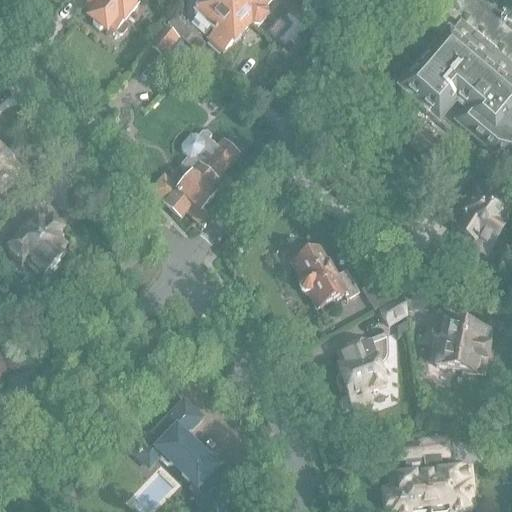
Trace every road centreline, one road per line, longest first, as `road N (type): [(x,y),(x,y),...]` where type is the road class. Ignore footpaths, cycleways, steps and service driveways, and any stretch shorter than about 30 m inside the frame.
road 1 (residential): [(407,0),(184,265)]
road 2 (residential): [(184,265),(114,189),(0,26)]
road 3 (residential): [(184,265),(247,359),(293,457),(304,511)]
road 4 (residential): [(184,265),(0,463)]
road 5 (unknown): [(184,265),(157,270),(0,427)]
